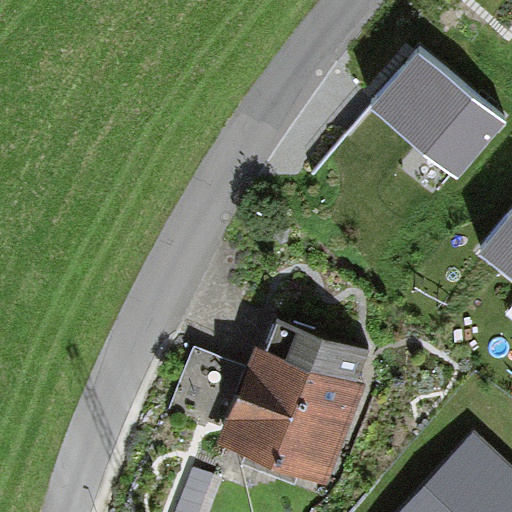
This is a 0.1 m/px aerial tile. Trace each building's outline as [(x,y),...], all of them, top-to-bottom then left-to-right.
[(505,121),(421,49),(371,106),(455,179),(505,121)] [(511,216),(481,254),(511,279),(511,216)] [(267,351),(259,347),(251,368),(196,347),(172,407),(228,429),(222,444),(324,483),(362,386),(353,383),(364,354),(279,321),(267,351)] [(511,511),(511,470),(473,434),(400,511),(511,511)] [(198,511),(213,474),(195,467),(177,511),(198,511)]
